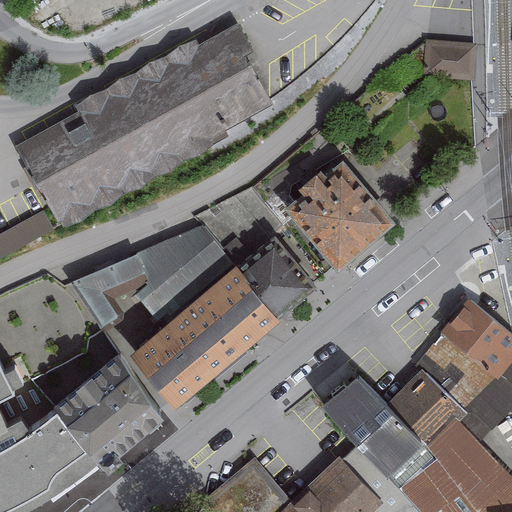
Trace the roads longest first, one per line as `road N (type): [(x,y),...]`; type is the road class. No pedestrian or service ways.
road 1 (residential): [(119,511),(357,293),(511,172)]
road 2 (residential): [(0,26),(34,46),(71,50),(211,0)]
